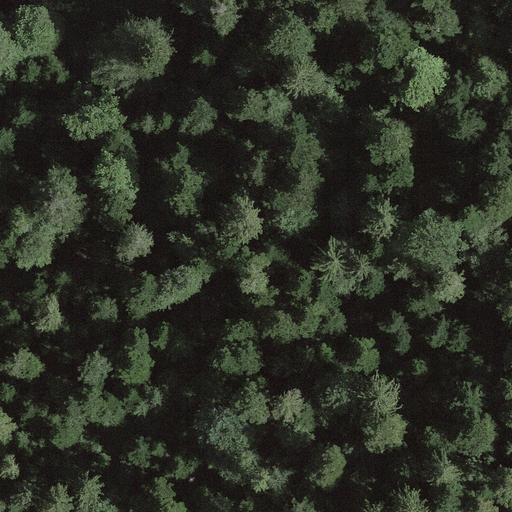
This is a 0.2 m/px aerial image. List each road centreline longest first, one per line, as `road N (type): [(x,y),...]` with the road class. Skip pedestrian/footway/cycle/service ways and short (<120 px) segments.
road 1 (track): [(0,293),(50,252),(216,155),(511,22)]
road 2 (track): [(511,222),(390,447),(394,511)]
